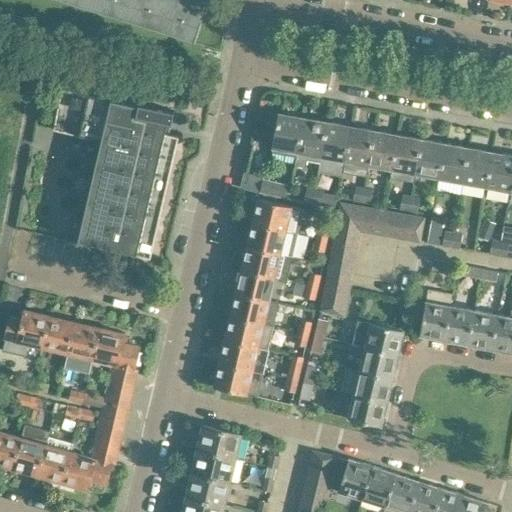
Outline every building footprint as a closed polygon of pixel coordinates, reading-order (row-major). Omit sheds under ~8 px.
[(54,0),(195,44),(208,2),(201,0),(54,0)] [(174,68),(191,72),(193,61),(176,57),(174,68)] [(174,111),(61,88),(53,130),(101,141),(78,240),(150,257),(179,136),(165,132),(168,122),(172,123),(174,111)] [(295,163),(304,118),(280,113),(271,159),(295,163)] [(320,162),(327,122),(304,118),(295,163),(296,163),(296,166),(306,167),(307,159),(320,162)] [(345,159),(351,126),(327,122),(320,162),(318,171),(342,176),(345,159)] [(368,163),(375,131),(351,126),(345,159),(368,163)] [(392,168),(398,135),(375,131),(368,163),(392,168)] [(416,172),(422,139),(398,135),(392,168),(416,172)] [(439,176),(445,144),(422,139),(416,172),(439,176)] [(463,181),(469,148),(445,144),(439,176),(463,181)] [(487,185),(492,152),(469,148),(463,181),(464,181),(487,185)] [(510,189),(511,178),(511,155),(492,152),(487,185),(510,189)] [(263,179),(260,193),(286,199),(289,185),(263,179)] [(361,201),(364,187),(356,185),(353,200),(361,201)] [(312,204),(315,188),(307,187),(304,202),(312,204)] [(373,189),(364,187),(361,201),(370,203),(373,189)] [(324,190),(315,188),(312,204),(321,205),(324,190)] [(409,210),(411,195),(404,194),(401,209),(409,210)] [(420,197),(411,195),(409,210),(417,212),(420,197)] [(259,199),(253,223),(298,233),(303,209),(259,199)] [(373,235),(378,209),(341,202),(336,226),(359,231),(359,232),(373,235)] [(384,237),(389,211),(378,209),(373,235),(384,237)] [(396,239),(401,213),(389,211),(384,237),(396,239)] [(407,241),(412,215),(401,213),(396,239),(407,241)] [(424,217),(412,215),(407,241),(419,243),(424,217)] [(428,242),(440,244),(445,218),(432,216),(428,242)] [(292,257),(298,233),(253,223),(247,246),(292,257)] [(511,258),(511,224),(509,241),(501,240),(498,256),(511,258)] [(319,226),(317,238),(327,240),(330,228),(319,226)] [(357,243),(359,232),(359,231),(336,226),(334,239),(357,243)] [(451,246),(453,232),(446,231),(443,245),(451,246)] [(462,233),(453,232),(451,246),(459,248),(462,233)] [(325,251),(327,240),(317,238),(315,249),(325,251)] [(498,256),(501,240),(492,238),(490,254),(498,256)] [(355,254),(357,243),(334,239),(332,249),(355,254)] [(286,280),(292,257),(247,246),(242,269),(276,277),(286,280)] [(355,254),(332,249),(330,261),(353,266),(355,254)] [(448,273),(450,263),(433,260),(431,270),(448,273)] [(351,278),(353,266),(330,261),(328,273),(351,278)] [(480,280),(482,269),(466,266),(464,277),(480,280)] [(270,301),(276,277),(242,269),(236,292),(270,301)] [(497,283),(499,272),(482,269),(480,280),(497,283)] [(318,287),(321,274),(311,272),(308,285),(318,287)] [(349,289),(351,278),(328,273),(326,284),(349,289)] [(347,300),(349,291),(349,289),(326,284),(324,295),(347,300)] [(315,299),(318,287),(308,285),(305,297),(315,299)] [(450,306),(453,293),(428,289),(419,335),(444,340),(450,306)] [(236,292),(231,316),(275,326),(281,303),(270,301),(236,292)] [(344,317),(347,300),(324,295),(320,313),(344,317)] [(474,310),(450,306),(444,340),(467,344),(474,310)] [(511,307),(510,317),(498,315),(491,349),(511,352),(511,307)] [(9,325),(3,351),(15,353),(26,356),(29,343),(44,346),(51,316),(25,310),(23,320),(11,317),(9,325)] [(491,349),(498,315),(474,310),(467,344),(491,349)] [(68,352),(75,321),(51,316),(44,346),(68,352)] [(231,316),(225,339),(259,347),(269,349),(275,326),(231,316)] [(329,320),(319,318),(314,336),(325,338),(329,320)] [(309,334),(311,322),(301,320),(298,332),(309,334)] [(93,357),(100,327),(75,321),(68,352),(93,357)] [(398,355),(403,331),(357,321),(352,343),(364,346),(364,347),(398,355)] [(125,333),(100,327),(93,357),(114,362),(134,367),(139,347),(122,343),(125,333)] [(298,332),(296,343),(306,346),(309,334),(298,332)] [(321,353),(325,338),(314,336),(311,350),(321,353)] [(263,373),(269,349),(259,347),(225,339),(219,362),(263,373)] [(393,379),(398,355),(364,347),(358,371),(393,379)] [(135,384),(138,371),(138,370),(134,369),(134,367),(114,362),(110,378),(135,384)] [(257,397),(263,373),(219,362),(214,386),(257,397)] [(298,381),(301,367),(291,365),(288,379),(298,381)] [(318,367),(308,365),(304,383),(314,385),(318,367)] [(101,394),(105,381),(64,370),(60,383),(101,394)] [(387,402),(393,379),(358,371),(353,394),(387,402)] [(34,390),(36,381),(21,378),(19,387),(34,390)] [(131,398),(135,384),(110,378),(107,393),(131,398)] [(295,392),(298,381),(288,379),(285,389),(295,392)] [(49,384),(36,381),(34,390),(47,393),(49,384)] [(310,400),(314,385),(304,383),(300,398),(310,400)] [(83,402),(85,393),(72,389),(69,399),(83,402)] [(31,405),(33,396),(18,393),(16,402),(31,405)] [(99,396),(85,393),(83,402),(97,405),(99,396)] [(127,413),(131,398),(107,393),(103,407),(127,413)] [(382,426),(387,402),(353,394),(347,418),(382,426)] [(43,408),(45,399),(33,396),(31,405),(43,408)] [(80,417),(82,408),(68,405),(67,414),(80,417)] [(93,420),(96,411),(82,408),(80,417),(93,420)] [(122,434),(126,420),(102,414),(98,428),(122,434)] [(51,431),(27,424),(26,424),(22,437),(23,437),(14,468),(39,475),(48,444),(47,444),(49,436),(51,431)] [(237,458),(242,434),(204,425),(199,449),(237,458)] [(119,448),(122,434),(98,428),(95,442),(119,448)] [(23,437),(22,437),(0,430),(0,464),(14,468),(23,437)] [(74,443),(49,436),(47,444),(48,444),(39,475),(49,478),(47,484),(61,488),(72,451),(74,443)] [(115,463),(119,448),(95,442),(92,457),(112,462),(115,463)] [(231,481),(237,458),(199,449),(193,472),(231,481)] [(106,484),(112,462),(92,457),(72,451),(61,488),(76,492),(77,486),(88,489),(91,479),(106,484)] [(337,457),(312,451),(309,463),(335,469),(337,457)] [(281,455),(280,455),(271,453),(268,465),(278,467),(281,455)] [(362,498),(373,466),(349,458),(349,460),(337,457),(335,469),(332,479),(330,488),(362,498)] [(332,479),(335,469),(309,463),(307,473),(332,479)] [(385,506),(396,473),(373,466),(362,498),(385,506)] [(226,504),(231,481),(193,472),(188,495),(226,504)] [(330,488),(332,479),(307,473),(304,486),(329,492),(330,488)] [(408,511),(419,480),(396,473),(385,506),(383,511),(408,511)] [(275,479),(274,479),(265,476),(262,489),(272,491),(275,479)] [(434,511),(442,488),(419,480),(408,511),(434,511)] [(327,503),(329,492),(304,486),(301,497),(327,503)] [(459,511),(465,495),(442,488),(434,511),(459,511)] [(223,511),(226,504),(188,495),(183,511),(223,511)] [(485,511),(488,502),(465,495),(459,511),(485,511)] [(309,511),(324,511),(327,503),(301,497),(298,509),(309,511)] [(267,511),(269,502),(260,500),(257,511),(267,511)]
